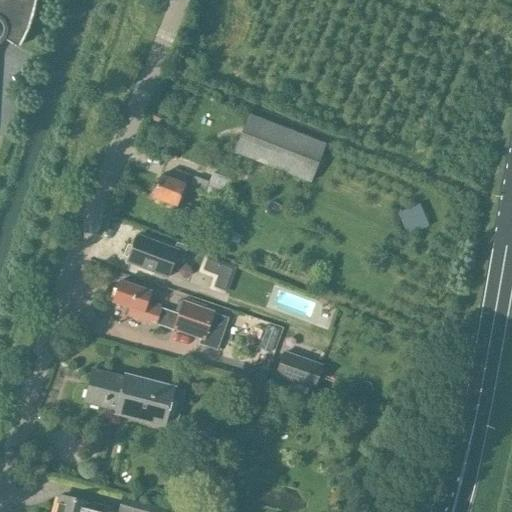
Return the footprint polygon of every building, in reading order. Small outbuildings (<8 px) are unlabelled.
[(31,0),(0,0),(0,37),(0,38),(15,46),(18,41),(21,36),(23,31),(25,26),(27,20),(29,15),(30,9),(31,3),(31,0)] [(190,109),(176,143),(202,155),(216,119),(190,109)] [(234,153),(309,183),(324,145),(249,116),(234,153)] [(160,175),(151,198),(176,208),(189,175),(175,170),(172,180),(160,175)] [(194,177),(190,188),(221,200),(229,179),(213,173),(209,183),(194,177)] [(406,233),(429,228),(423,205),(400,211),(406,233)] [(183,258),(187,247),(176,242),(174,250),(137,236),(127,263),(167,278),(174,260),(178,261),(183,258)] [(235,264),(205,254),(201,267),(199,271),(216,277),(213,287),(225,292),(230,277),(235,264)] [(120,282),(113,303),(130,309),(128,316),(155,326),(156,323),(174,329),(178,316),(146,305),(150,293),(120,282)] [(213,313),(183,303),(178,316),(174,329),(204,340),(213,313)] [(276,376),(313,389),(321,367),(283,354),(276,376)] [(92,370),(84,403),(115,411),(115,414),(165,427),(175,388),(125,375),(124,378),(92,370)] [(106,511),(108,508),(60,496),(55,511),(106,511)] [(164,511),(165,510),(123,498),(119,511),(164,511)]
